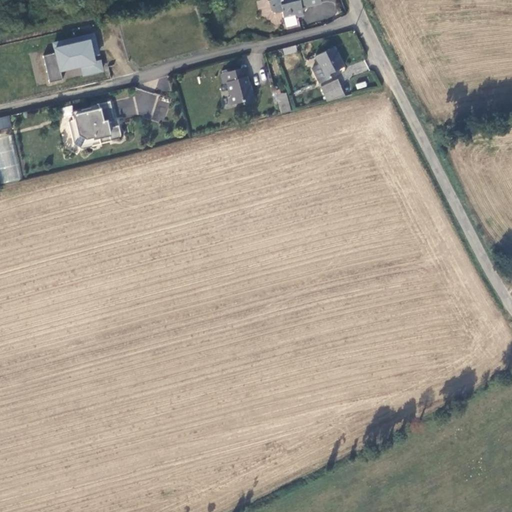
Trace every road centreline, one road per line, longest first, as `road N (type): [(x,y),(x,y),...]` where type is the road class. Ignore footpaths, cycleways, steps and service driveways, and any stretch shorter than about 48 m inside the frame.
road 1 (residential): [(360,20),(0,108)]
road 2 (unclassified): [(511,317),(360,20)]
